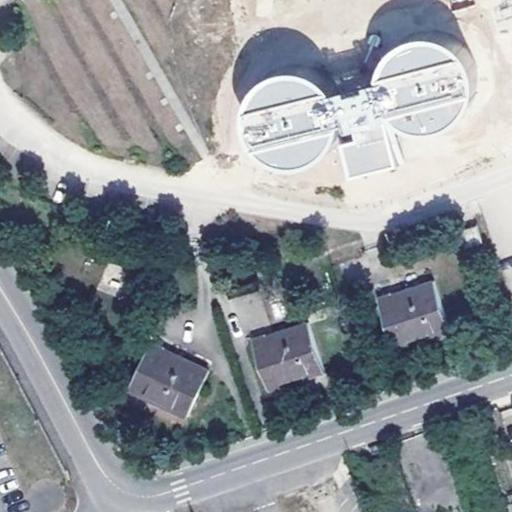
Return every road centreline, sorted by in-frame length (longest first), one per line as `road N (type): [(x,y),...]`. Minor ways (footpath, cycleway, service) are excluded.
road 1 (residential): [(511,376),(180,489),(131,495)]
road 2 (residential): [(131,495),(101,471),(0,289)]
